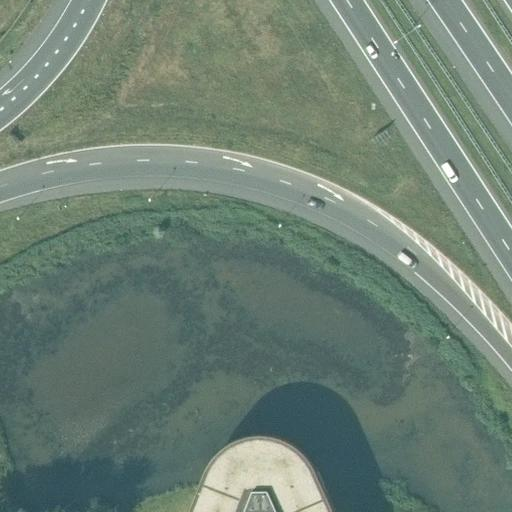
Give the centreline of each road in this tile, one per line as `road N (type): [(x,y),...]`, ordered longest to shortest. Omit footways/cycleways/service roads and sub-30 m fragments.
road 1 (motorway): [(0,191),(138,166),(289,191),(400,247),(511,353)]
road 2 (motorway): [(345,0),(511,253)]
road 3 (motorway): [(98,0),(68,51),(0,121)]
road 4 (motorway): [(435,0),(511,111)]
